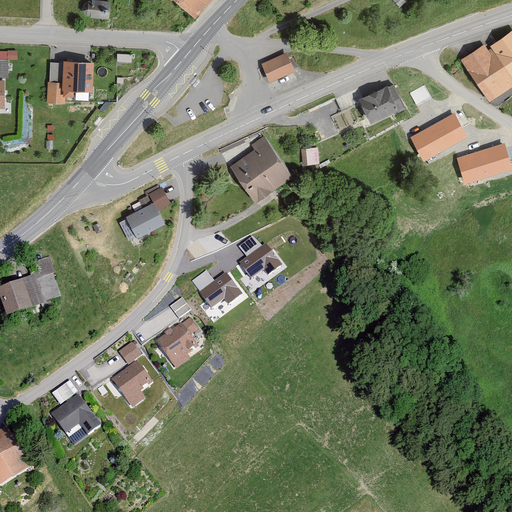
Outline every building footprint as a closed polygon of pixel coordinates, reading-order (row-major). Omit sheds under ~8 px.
[(109,2),(88,0),(82,5),(82,12),(88,16),(108,18),(109,2)] [(170,0),(194,20),(211,0),(170,0)] [(484,47),(464,60),(491,98),(511,83),(511,32),(486,51),(484,47)] [(0,107),(6,107),(5,78),(8,78),(8,60),(18,60),(18,50),(0,50),(0,107)] [(286,54),(261,65),(270,84),(294,72),(286,54)] [(61,83),(47,83),(46,103),(65,104),(65,92),(90,93),(91,63),(62,62),(61,83)] [(391,85),(361,100),(373,124),(403,109),(391,85)] [(410,137),(423,162),(468,138),(455,114),(410,137)] [(267,143),(232,168),(255,201),(290,177),(267,143)] [(511,167),(504,143),(456,159),(465,185),(511,169),(511,167)] [(317,148),(301,150),(303,165),(319,163),(317,148)] [(161,188),(149,194),(158,210),(170,204),(161,188)] [(154,202),(125,218),(137,240),(166,224),(154,202)] [(247,256),(261,245),(253,235),(239,246),(247,256)] [(239,262),(251,279),(264,269),(268,275),(282,265),(266,242),(261,245),(247,256),(239,262)] [(49,257),(35,262),(40,276),(54,272),(49,257)] [(200,291),(214,280),(207,270),(192,280),(200,291)] [(243,293),(225,271),(214,280),(200,291),(199,292),(211,308),(224,298),(229,304),(243,293)] [(35,273),(0,285),(0,298),(6,315),(44,302),(35,273)] [(183,297),(170,306),(179,318),(191,310),(183,297)] [(156,341),(176,369),(192,358),(188,353),(199,346),(190,333),(198,328),(191,318),(156,341)] [(132,342),(119,351),(128,364),(142,355),(132,342)] [(137,360),(109,381),(132,411),(147,400),(142,393),(154,384),(137,360)] [(52,391),(60,404),(79,391),(71,378),(52,391)] [(78,395),(53,414),(67,432),(79,422),(89,435),(101,426),(78,395)] [(4,425),(0,427),(0,483),(30,463),(4,425)]
